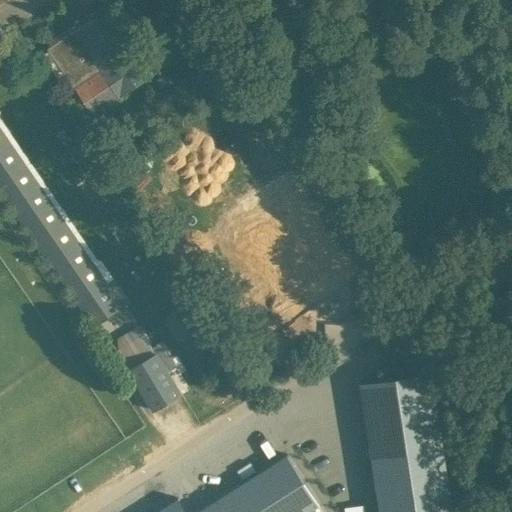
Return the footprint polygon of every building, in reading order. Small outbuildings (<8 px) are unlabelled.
[(48,47),(59,63),(94,115),(121,96),(120,95),(154,73),(108,6),(74,29),(63,37),(60,34),(48,42),(50,45),(48,47)] [(454,32),(461,51),(491,40),(483,21),(454,32)] [(254,113),(272,101),(255,74),(236,86),(254,113)] [(0,190),(93,326),(130,303),(114,279),(109,283),(0,125),(0,190)] [(312,287),(307,290),(308,291),(370,254),(371,256),(372,255),(342,205),(341,205),(342,207),(328,215),(328,214),(321,218),(322,219),(315,223),(314,221),(313,222),(333,254),(317,264),(319,268),(306,277),(312,287)] [(247,303),(245,304),(269,344),(270,343),(270,342),(290,330),(290,331),(292,331),(268,291),(267,291),(268,292),(247,304),(247,303)] [(114,341),(130,368),(129,368),(154,410),(181,393),(190,388),(163,340),(151,346),(139,325),(114,341)] [(380,511),(452,511),(434,389),(364,400),(380,511)] [(324,511),(287,454),(196,511),(185,511),(177,499),(178,499),(177,497),(154,511),(324,511)]
